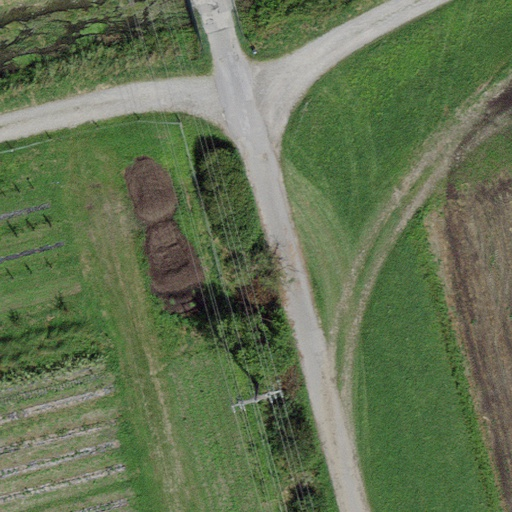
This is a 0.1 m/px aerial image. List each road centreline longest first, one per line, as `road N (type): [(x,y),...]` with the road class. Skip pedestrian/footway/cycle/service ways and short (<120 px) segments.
road 1 (track): [(238,99),(142,96),(0,130)]
road 2 (track): [(238,99),(416,0)]
